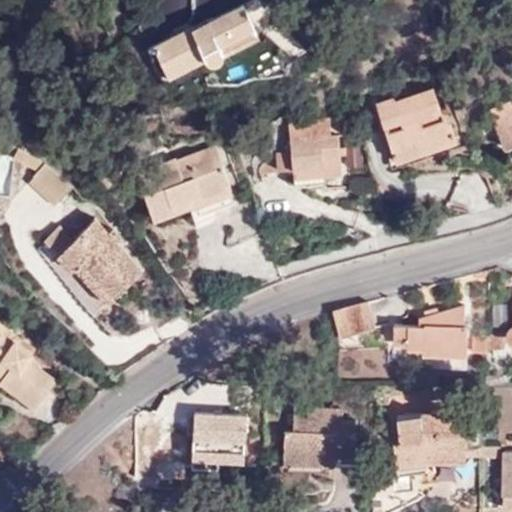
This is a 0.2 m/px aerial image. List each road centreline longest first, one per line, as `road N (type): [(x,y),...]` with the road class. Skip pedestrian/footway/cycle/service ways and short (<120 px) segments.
road 1 (residential): [(1,511),(151,383),(303,296),(511,238)]
road 2 (residential): [(511,203),(276,273)]
